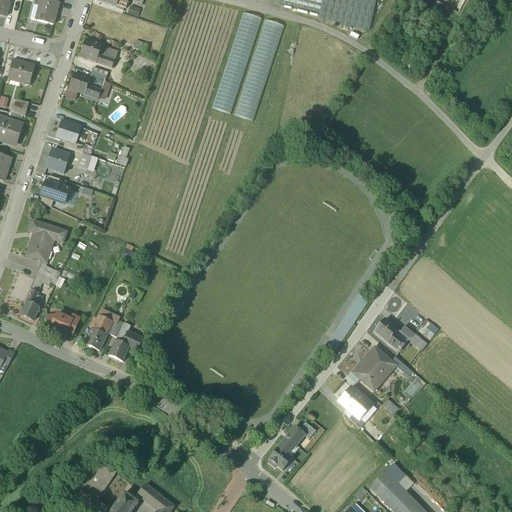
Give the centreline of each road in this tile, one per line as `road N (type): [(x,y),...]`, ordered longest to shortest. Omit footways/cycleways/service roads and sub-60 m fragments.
road 1 (residential): [(250,471),(511,123)]
road 2 (residential): [(0,327),(131,386),(250,471)]
road 3 (residential): [(0,252),(66,54)]
